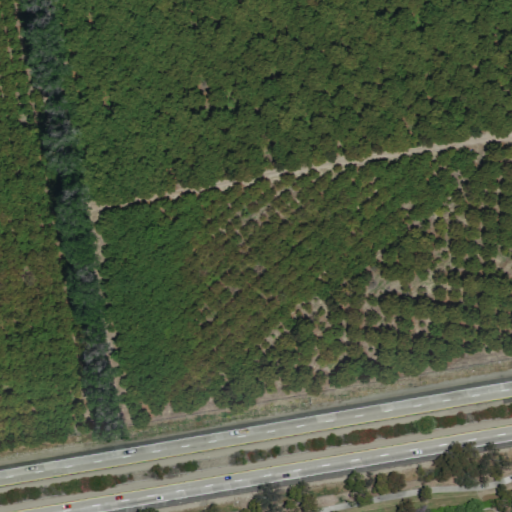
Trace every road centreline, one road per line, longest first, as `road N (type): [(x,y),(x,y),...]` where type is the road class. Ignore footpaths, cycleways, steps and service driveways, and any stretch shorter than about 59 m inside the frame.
road 1 (motorway): [(511,387),(0,477)]
road 2 (motorway): [(54,511),(511,432)]
